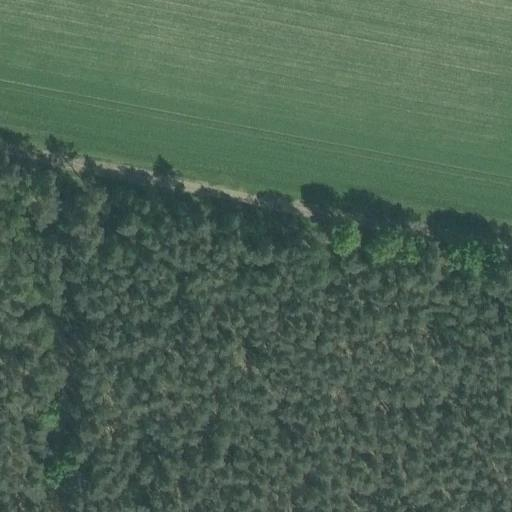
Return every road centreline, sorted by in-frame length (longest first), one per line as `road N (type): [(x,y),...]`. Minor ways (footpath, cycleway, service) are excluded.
road 1 (track): [(511,233),(0,134)]
road 2 (track): [(55,511),(57,144)]
